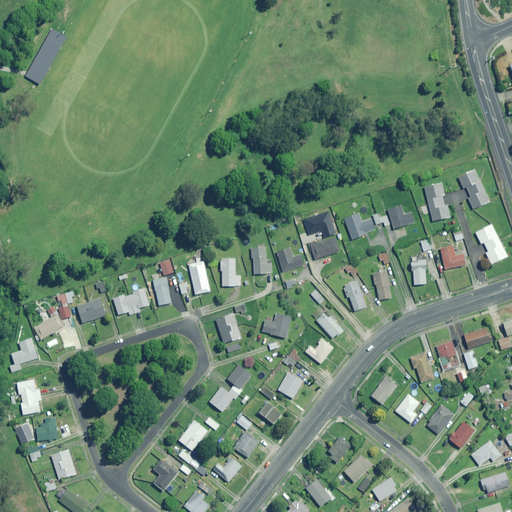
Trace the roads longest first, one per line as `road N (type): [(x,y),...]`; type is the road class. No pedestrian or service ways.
road 1 (residential): [(114,483),(99,465),(67,372),(71,362),(183,325),(203,362),(197,375)]
road 2 (tertiary): [(333,397),(396,329),(511,288)]
road 3 (residential): [(451,511),(417,463),(333,397)]
road 4 (tertiary): [(243,511),(333,397)]
road 5 (residential): [(197,375),(114,483)]
road 6 (tertiary): [(511,171),(473,44)]
